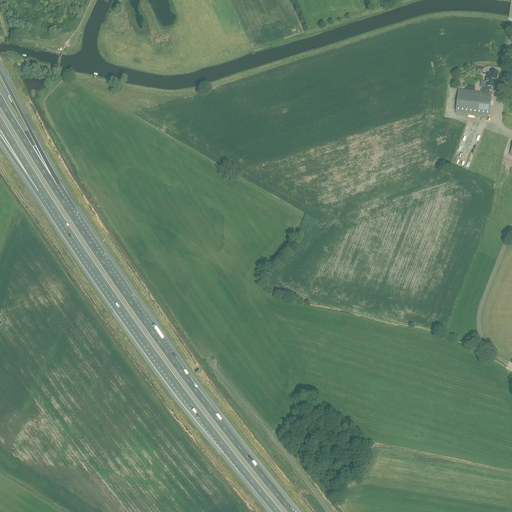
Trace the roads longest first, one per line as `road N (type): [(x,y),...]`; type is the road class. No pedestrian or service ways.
road 1 (motorway): [(291,511),(156,338),(52,185)]
road 2 (motorway): [(40,188),(175,383),(277,511)]
road 3 (track): [(212,364),(330,511)]
road 4 (track): [(511,225),(478,317),(488,349),(511,369)]
road 5 (unclassified): [(511,131),(499,126),(511,6)]
road 6 (motorway): [(52,185),(0,72)]
